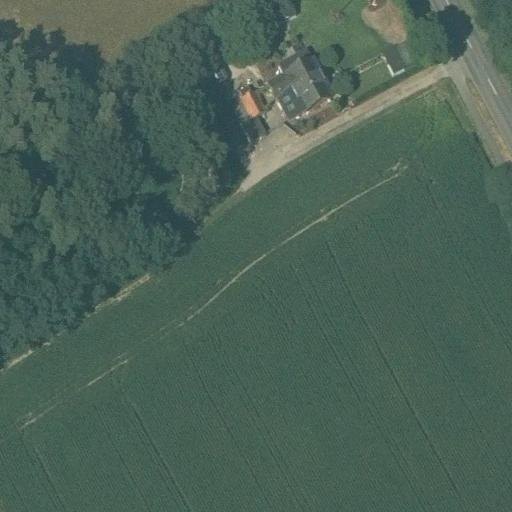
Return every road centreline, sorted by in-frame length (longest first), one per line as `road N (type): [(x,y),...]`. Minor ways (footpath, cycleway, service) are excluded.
road 1 (track): [(254,171),(475,53)]
road 2 (secondary): [(511,123),(446,0)]
